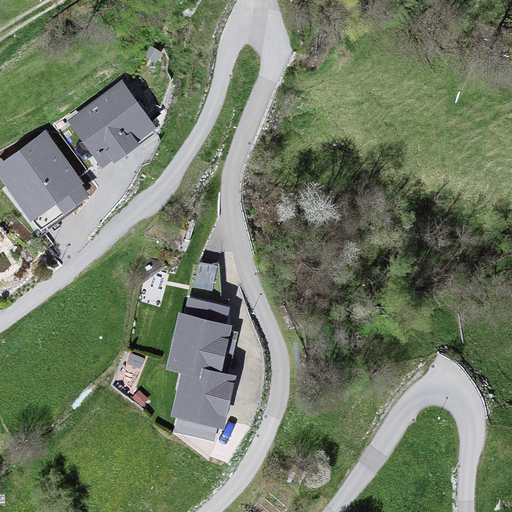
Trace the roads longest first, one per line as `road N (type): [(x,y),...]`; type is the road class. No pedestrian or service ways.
road 1 (residential): [(214,511),(253,469),(280,391),(228,192),(236,148),(276,49),(268,8),(253,12),(223,53),(206,125),(155,198),(0,318)]
road 2 (residential): [(466,511),(467,413),(453,383),(438,378),(413,395),(333,511)]
